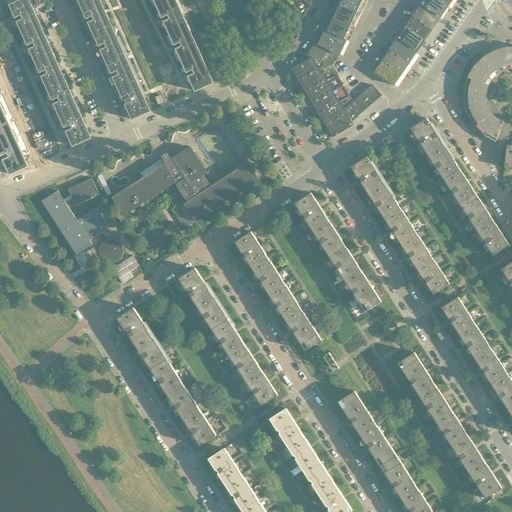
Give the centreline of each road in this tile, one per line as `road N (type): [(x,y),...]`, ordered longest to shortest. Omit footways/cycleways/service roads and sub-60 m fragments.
road 1 (residential): [(511,461),(325,166)]
road 2 (residential): [(381,511),(206,244)]
road 3 (residential): [(216,511),(89,318)]
road 4 (residential): [(511,216),(425,84)]
road 5 (residential): [(124,139),(267,73)]
road 6 (residential): [(124,139),(58,0)]
road 7 (residential): [(89,318),(0,199)]
road 8 (residential): [(206,244),(325,166)]
road 9 (residential): [(89,318),(206,244)]
road 10 (residential): [(0,195),(124,139)]
road 11 (residential): [(325,166),(425,84)]
